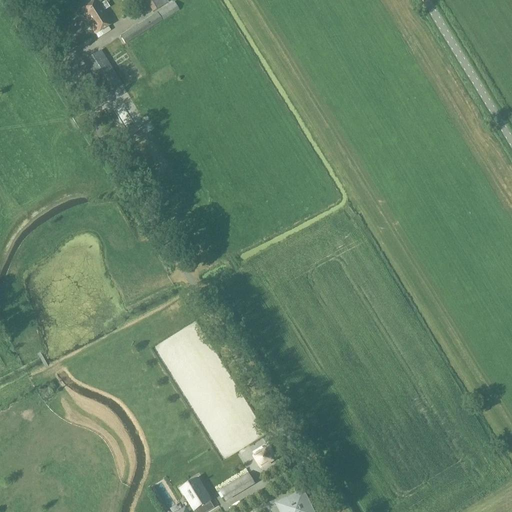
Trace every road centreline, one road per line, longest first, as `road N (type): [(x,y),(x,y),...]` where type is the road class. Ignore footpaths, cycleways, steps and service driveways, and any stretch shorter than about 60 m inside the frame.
road 1 (unclassified): [(333,511),(18,0)]
road 2 (unclassified): [(511,140),(426,0)]
